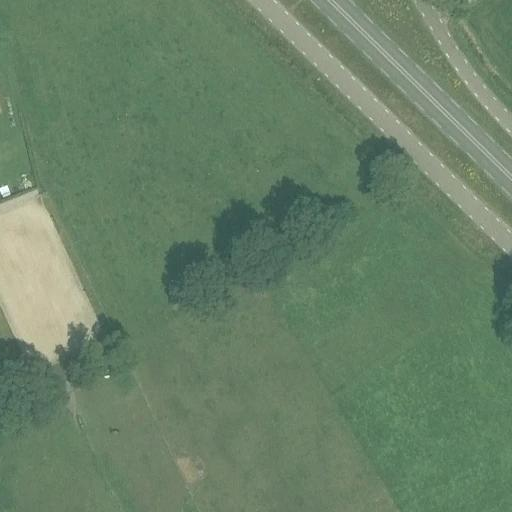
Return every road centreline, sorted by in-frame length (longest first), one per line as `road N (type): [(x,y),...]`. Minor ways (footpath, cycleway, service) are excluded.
road 1 (unclassified): [(511,248),(259,0)]
road 2 (primary): [(511,179),(327,0)]
road 3 (unclassified): [(511,126),(476,91),(422,0)]
